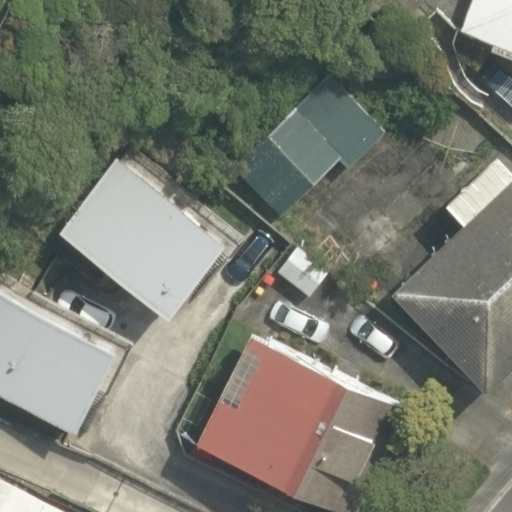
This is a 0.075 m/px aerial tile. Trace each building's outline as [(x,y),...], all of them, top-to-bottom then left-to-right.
[(511,0),(462,0),(458,14),(511,33),(511,0)] [(308,105),(301,95),(213,155),(225,172),(236,165),(272,218),(318,187),(312,178),(346,155),(352,164),(392,137),(351,75),(308,105)] [(98,124),(32,203),(170,318),(236,238),(98,124)] [(511,138),(446,198),(470,223),(396,290),(484,387),(511,360),(511,138)] [(0,268),(0,393),(70,438),(126,350),(0,268)] [(267,299),(181,424),(308,511),(326,511),(407,395),(267,299)]
